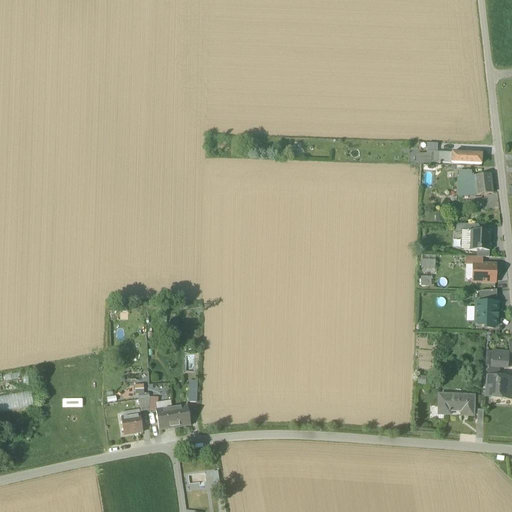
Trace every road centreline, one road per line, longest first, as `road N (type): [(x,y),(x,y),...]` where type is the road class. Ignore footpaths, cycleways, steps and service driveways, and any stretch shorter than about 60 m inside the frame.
road 1 (residential): [(0,481),(171,443),(287,434),(511,450)]
road 2 (residential): [(511,266),(480,0)]
